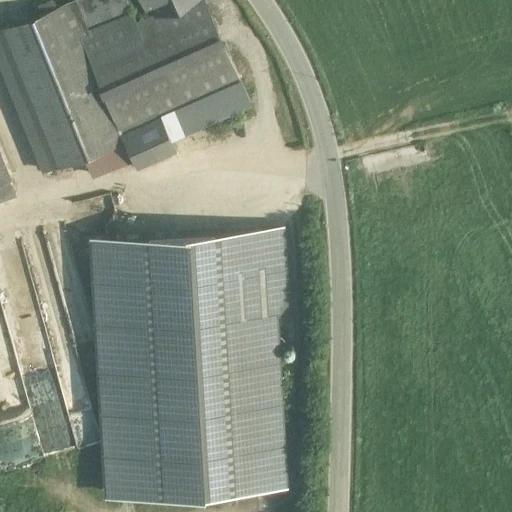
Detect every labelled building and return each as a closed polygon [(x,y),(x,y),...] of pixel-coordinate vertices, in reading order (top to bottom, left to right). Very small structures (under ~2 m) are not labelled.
[(69,0),(0,27),(0,61),(44,170),(83,155),(123,139),(120,132),(160,114),(161,116),(240,81),(204,0),(187,0),(154,14),(154,13),(135,21),(134,22),(92,38),(76,0),(69,0)] [(126,0),(76,0),(92,38),(134,22),(135,21),(126,0)] [(148,0),(154,13),(154,14),(187,0),(148,0)] [(240,81),(161,116),(170,137),(250,102),(240,81)] [(160,114),(120,132),(123,139),(132,158),(136,167),(176,149),(170,137),(161,116),(160,114)] [(123,139),(83,155),(90,173),(132,158),(123,139)] [(0,156),(0,181),(9,178),(0,156)] [(9,178),(0,181),(0,198),(14,193),(9,178)] [(44,453),(99,442),(78,339),(91,337),(67,222),(43,227),(46,241),(26,245),(49,351),(23,357),(44,453)] [(107,489),(287,478),(271,224),(91,235),(107,489)]
